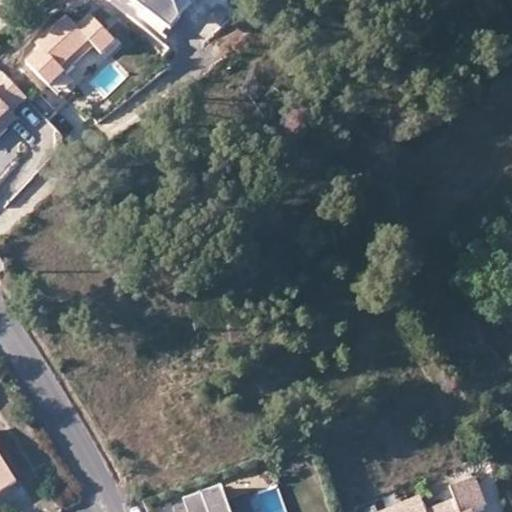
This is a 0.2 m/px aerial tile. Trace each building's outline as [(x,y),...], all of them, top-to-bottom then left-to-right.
[(131,0),(172,33),(181,22),(174,3),(172,0),(131,0)] [(117,48),(91,18),(77,31),(67,19),(36,47),(41,52),(26,66),(50,92),(66,78),(63,74),(91,49),(102,61),(117,48)] [(27,100),(2,73),(0,74),(0,139),(20,121),(13,113),(27,100)] [(0,495),(18,484),(0,455),(0,495)] [(394,511),(486,511),(475,483),(452,491),(457,506),(440,511),(427,511),(423,501),(394,511)] [(188,511),(254,511),(249,497),(228,504),(223,490),(185,503),(188,511)]
